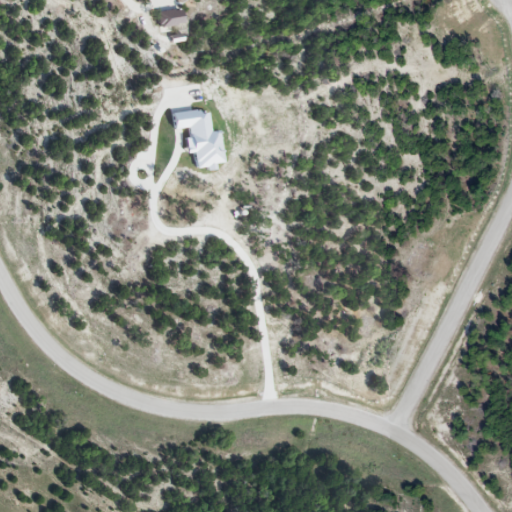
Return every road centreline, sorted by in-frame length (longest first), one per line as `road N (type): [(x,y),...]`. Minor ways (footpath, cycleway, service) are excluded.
road 1 (residential): [(0,277),(35,337),(127,399),(187,415),(258,406),(347,413),(426,453),(480,511)]
road 2 (residential): [(392,434),(511,195)]
